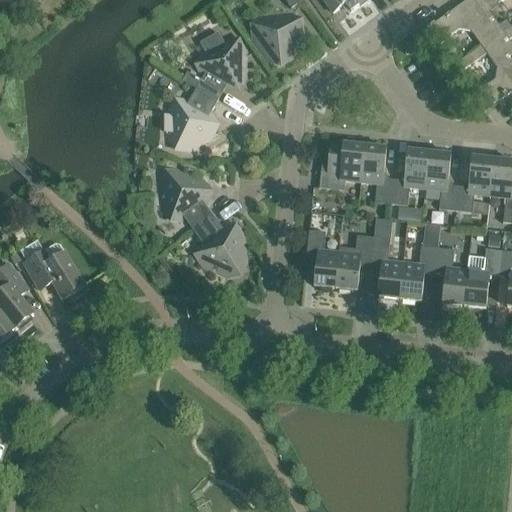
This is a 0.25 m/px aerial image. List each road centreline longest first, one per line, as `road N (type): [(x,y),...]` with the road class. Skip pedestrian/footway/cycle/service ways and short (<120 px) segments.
road 1 (residential): [(276,341),(301,95),(369,43)]
road 2 (residential): [(276,341),(167,332),(113,341),(56,371),(0,435)]
road 3 (residential): [(511,369),(276,341)]
road 4 (residential): [(369,43),(416,113),(436,127),(511,136)]
